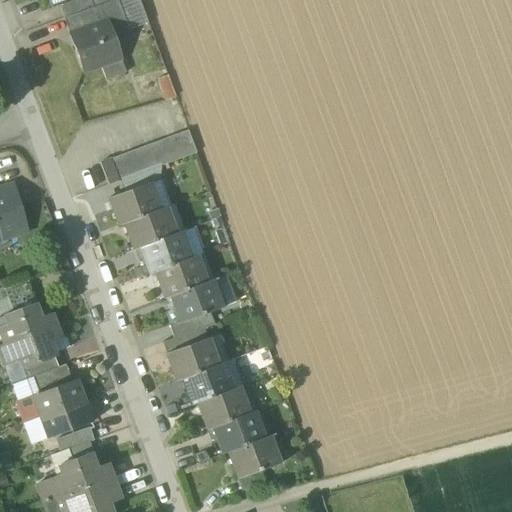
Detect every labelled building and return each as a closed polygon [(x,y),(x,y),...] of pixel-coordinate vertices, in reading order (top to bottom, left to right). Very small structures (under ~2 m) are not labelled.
[(77,0),(59,7),(63,19),(92,8),(88,0),(77,0)] [(99,27),(92,8),(63,19),(67,32),(73,30),(75,35),(99,27)] [(82,73),(101,66),(107,64),(104,58),(116,53),(106,24),(99,27),(75,35),(80,50),(75,52),(82,73)] [(67,32),(75,52),(80,50),(75,35),(73,30),(67,32)] [(119,60),(116,53),(104,58),(107,64),(119,60)] [(119,60),(107,64),(101,66),(105,79),(123,73),(119,60)] [(166,75),(153,80),(161,103),(174,98),(166,75)] [(187,131),(175,136),(184,158),(195,154),(187,131)] [(173,162),(184,158),(175,136),(164,140),(173,162)] [(162,166),(173,162),(164,140),(154,144),(162,166)] [(151,170),(162,166),(154,144),(143,148),(151,170)] [(140,174),(151,170),(143,148),(132,152),(140,174)] [(130,178),(140,174),(132,152),(121,156),(130,178)] [(118,182),(130,178),(121,156),(110,160),(118,182)] [(99,164),(107,186),(118,182),(110,160),(99,164)] [(166,208),(169,207),(160,181),(151,184),(160,210),(166,208)] [(118,226),(124,224),(160,210),(151,184),(108,200),(118,226)] [(0,238),(20,232),(7,189),(0,190),(0,238)] [(181,233),(183,232),(173,206),(169,207),(166,208),(176,235),(181,233)] [(166,208),(160,210),(124,224),(134,250),(140,248),(176,235),(166,208)] [(197,257),(202,255),(192,228),(183,232),(181,233),(191,259),(197,257)] [(181,233),(176,235),(140,248),(150,274),(154,273),(191,259),(181,233)] [(206,283),(211,282),(212,281),(202,255),(197,257),(206,283)] [(197,257),(191,259),(154,273),(164,299),(169,297),(206,283),(197,257)] [(211,282),(220,309),(234,303),(225,277),(212,281),(211,282)] [(3,289),(11,312),(33,304),(24,280),(3,289)] [(211,282),(206,283),(169,297),(178,322),(179,324),(189,320),(220,309),(211,282)] [(0,326),(0,347),(54,327),(50,315),(39,319),(33,304),(11,312),(2,316),(5,325),(0,326)] [(166,326),(171,340),(183,335),(193,332),(189,320),(179,324),(178,322),(166,326)] [(59,340),(54,327),(0,347),(0,361),(2,366),(17,361),(21,369),(53,357),(48,344),(59,340)] [(187,347),(183,335),(171,340),(162,343),(166,355),(187,347)] [(210,369),(216,367),(218,366),(208,340),(200,342),(210,369)] [(176,381),(181,380),(210,369),(200,342),(187,347),(166,355),(176,381)] [(25,381),(31,379),(57,369),(53,357),(21,369),(25,381)] [(226,393),(232,391),(222,364),(218,366),(216,367),(226,393)] [(65,366),(57,369),(31,379),(35,391),(69,378),(65,366)] [(191,406),(196,404),(226,393),(216,367),(210,369),(181,380),(191,406)] [(30,397),(38,418),(82,402),(74,381),(30,397)] [(242,417),(247,416),(248,415),(238,389),(232,391),(242,417)] [(206,431),(212,428),(242,417),(232,391),(226,393),(196,404),(206,431)] [(38,418),(30,397),(14,403),(22,424),(38,418)] [(90,423),(82,402),(38,418),(46,440),(90,423)] [(253,413),(248,415),(247,416),(256,442),(263,439),(253,413)] [(222,455),(228,452),(256,442),(247,416),(242,417),(212,428),(222,455)] [(38,418),(22,424),(29,446),(46,440),(38,418)] [(58,454),(66,451),(88,443),(92,441),(88,429),(54,441),(58,454)] [(267,438),(278,466),(285,463),(274,435),(267,438)] [(263,439),(256,442),(228,452),(239,480),(260,472),(278,466),(267,438),(263,439)] [(92,454),(88,443),(66,451),(71,462),(89,455),(92,454)] [(44,482),(51,499),(110,477),(106,465),(95,469),(89,455),(71,462),(57,467),(60,476),(44,482)] [(239,480),(242,488),(263,480),(260,472),(239,480)] [(119,500),(110,477),(51,499),(55,511),(110,511),(107,504),(119,500)] [(31,487),(37,504),(51,499),(44,482),(31,487)] [(55,511),(51,499),(37,504),(40,511),(55,511)]
